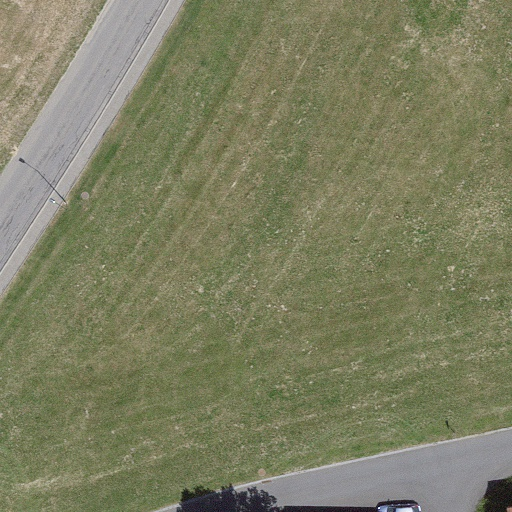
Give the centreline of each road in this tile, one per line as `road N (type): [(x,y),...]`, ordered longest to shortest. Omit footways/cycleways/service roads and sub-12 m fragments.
road 1 (tertiary): [(0,237),(142,0)]
road 2 (unclassified): [(511,448),(247,511)]
